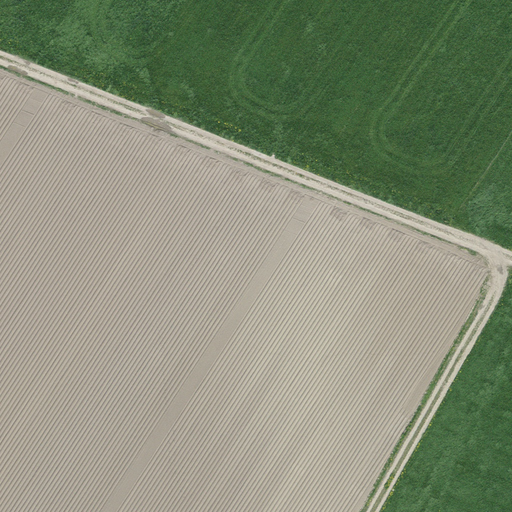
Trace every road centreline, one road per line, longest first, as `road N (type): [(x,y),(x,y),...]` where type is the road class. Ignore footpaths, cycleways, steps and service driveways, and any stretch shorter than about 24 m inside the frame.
road 1 (track): [(511,258),(0,57)]
road 2 (track): [(372,511),(511,260)]
